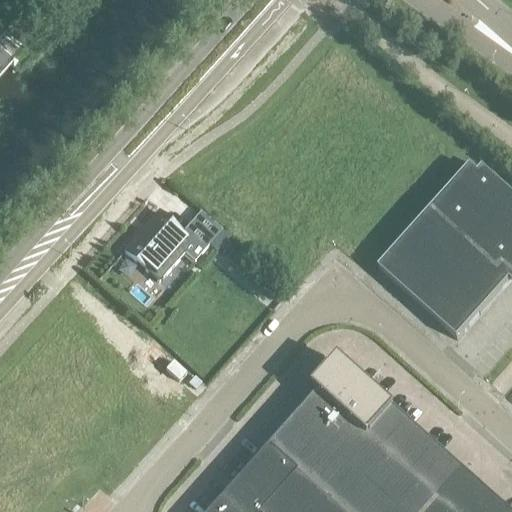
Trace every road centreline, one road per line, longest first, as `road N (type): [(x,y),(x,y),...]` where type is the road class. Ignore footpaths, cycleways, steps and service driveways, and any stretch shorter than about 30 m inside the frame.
road 1 (unclassified): [(138,511),(336,287),(511,440)]
road 2 (tertiary): [(0,305),(283,0)]
